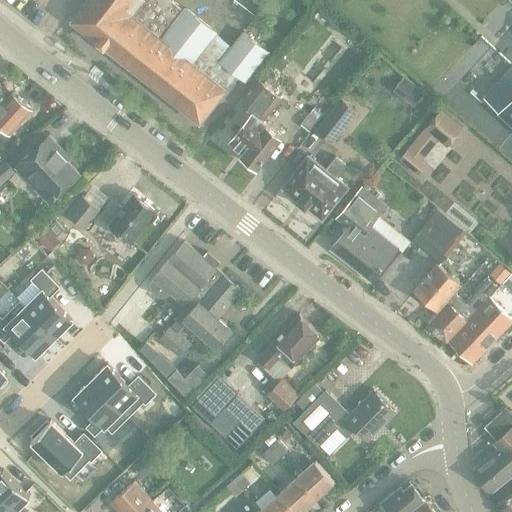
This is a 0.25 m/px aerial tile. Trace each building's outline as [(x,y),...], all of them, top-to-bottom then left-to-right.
[(245,79),(268,50),(245,33),(233,48),(215,34),(216,32),(186,9),(185,11),(171,0),(89,0),(74,21),(202,121),(239,74),(245,79)] [(250,0),(231,0),(232,0),(257,20),(264,11),(250,0)] [(281,57),(274,66),(281,72),(288,63),(281,57)] [(511,67),(484,98),(511,123),(511,67)] [(403,76),(396,85),(407,94),(415,85),(403,76)] [(268,124),(263,119),(281,97),(262,82),(244,104),(254,112),(231,141),(246,152),(243,155),(257,166),(281,136),(267,125),(268,124)] [(0,130),(3,127),(11,133),(32,109),(13,92),(8,98),(0,91),(0,130)] [(332,143),(356,111),(341,100),(316,132),(332,143)] [(315,107),(301,124),(310,131),(323,114),(315,107)] [(441,108),(399,159),(418,175),(428,163),(424,160),(440,140),(447,145),(463,126),(441,108)] [(50,200),(79,172),(58,150),(61,147),(50,136),(18,166),(50,200)] [(336,177),(346,164),(337,156),(326,169),(309,156),(285,187),(300,199),(298,201),(307,208),(308,206),(324,218),(348,187),(336,177)] [(0,163),(0,184),(15,170),(5,159),(0,163)] [(373,280),(398,247),(370,225),(386,205),(362,187),(338,218),(349,227),(333,248),(373,280)] [(132,241),(157,210),(136,192),(123,208),(113,199),(100,215),(132,241)] [(87,227),(101,208),(82,194),(68,213),(87,227)] [(442,260),(465,233),(437,209),(414,237),(442,260)] [(37,237),(49,251),(60,242),(48,227),(37,237)] [(152,283),(152,284),(152,285),(152,286),(152,287),(152,288),(153,289),(154,290),(155,291),(155,292),(156,292),(157,293),(158,293),(159,294),(160,294),(161,295),(162,295),(163,295),(164,295),(165,294),(166,294),(167,294),(168,294),(169,293),(170,292),(171,291),(172,290),(174,292),(186,302),(194,292),(195,292),(214,270),(212,267),(207,255),(205,253),(202,255),(184,240),(154,275),(155,276),(154,276),(154,277),(153,278),(153,279),(152,280),(152,281),(152,282),(152,283)] [(207,250),(205,253),(207,255),(212,267),(214,270),(216,267),(221,261),(207,250)] [(439,263),(415,290),(437,309),(461,282),(439,263)] [(216,267),(214,270),(195,292),(202,298),(194,307),(191,304),(162,337),(181,354),(191,343),(179,332),(189,320),(217,345),(231,328),(217,316),(240,289),(218,269),(216,267)] [(33,280),(17,296),(20,300),(19,301),(55,337),(73,319),(50,296),(60,286),(42,268),(31,279),(33,280)] [(429,323),(447,339),(489,292),(496,284),(488,276),(481,284),(465,302),(456,294),(429,323)] [(448,338),(473,362),(511,319),(511,318),(494,301),(488,296),(448,338)] [(0,314),(0,336),(4,341),(14,332),(37,354),(55,337),(19,301),(2,317),(0,314)] [(259,356),(265,362),(261,366),(278,381),(322,334),(300,313),(259,356)] [(147,342),(140,350),(151,361),(158,352),(147,342)] [(108,363),(92,379),(128,416),(144,401),(146,403),(157,392),(139,374),(129,384),(108,363)] [(176,369),(168,378),(187,397),(209,375),(198,364),(184,378),(176,369)] [(0,386),(7,380),(6,379),(8,376),(0,367),(0,386)] [(194,406),(210,421),(242,449),(262,427),(259,425),(265,417),(237,392),(218,374),(198,396),(200,399),(194,406)] [(285,410),(300,393),(283,377),(268,393),(285,410)] [(92,379),(75,395),(97,416),(86,426),(95,435),(105,425),(112,432),(128,416),(92,379)] [(305,410),(295,421),(319,446),(338,428),(347,437),(358,427),(368,438),(396,411),(375,390),(350,414),(326,390),(324,392),(316,383),(297,402),(305,410)] [(511,419),(510,420),(502,412),(485,427),(497,440),(493,443),(498,449),(473,472),(488,494),(511,473),(511,419)] [(34,437),(31,440),(71,478),(90,459),(92,461),(103,449),(84,432),(74,441),(51,419),(48,422),(47,421),(32,436),(34,437)] [(286,430),(281,435),(286,440),(291,435),(286,430)] [(272,433),(264,439),(270,446),(278,440),(272,433)] [(270,446),(280,457),(288,450),(278,440),(270,446)] [(272,464),(280,457),(270,446),(263,453),(272,464)] [(145,453),(133,464),(144,476),(156,465),(145,453)] [(297,476),(315,497),(334,481),(316,460),(297,476)] [(3,468),(0,471),(0,488),(18,507),(30,495),(3,468)] [(234,479),(244,490),(251,483),(241,471),(234,479)] [(279,493),(295,511),(298,511),(315,497),(297,476),(279,493)] [(236,497),(244,490),(234,479),(226,486),(236,497)] [(112,501),(121,511),(139,511),(153,500),(135,480),(112,501)] [(400,488),(382,502),(388,511),(406,511),(424,498),(412,483),(402,491),(400,488)] [(0,488),(0,511),(13,511),(18,507),(0,488)] [(260,509),(263,511),(295,511),(279,493),(260,509)] [(501,511),(511,511),(511,493),(496,505),(501,511)] [(163,511),(153,500),(139,511),(163,511)] [(432,511),(425,502),(411,511),(432,511)]
